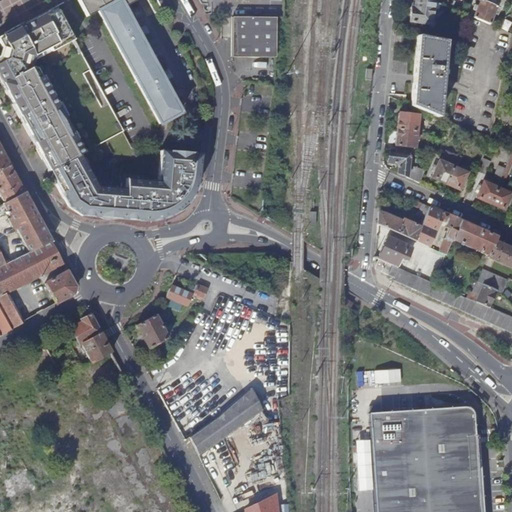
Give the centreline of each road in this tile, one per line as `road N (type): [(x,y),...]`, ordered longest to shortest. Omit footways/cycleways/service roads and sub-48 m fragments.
road 1 (unclassified): [(178,0),(221,86),(208,215)]
road 2 (secondary): [(120,348),(207,511)]
road 3 (secondary): [(511,384),(445,329),(361,288)]
road 4 (residential): [(385,0),(371,172)]
road 5 (residential): [(511,235),(371,172)]
road 6 (secondary): [(146,261),(216,239),(283,244)]
road 7 (secondary): [(414,327),(511,409)]
